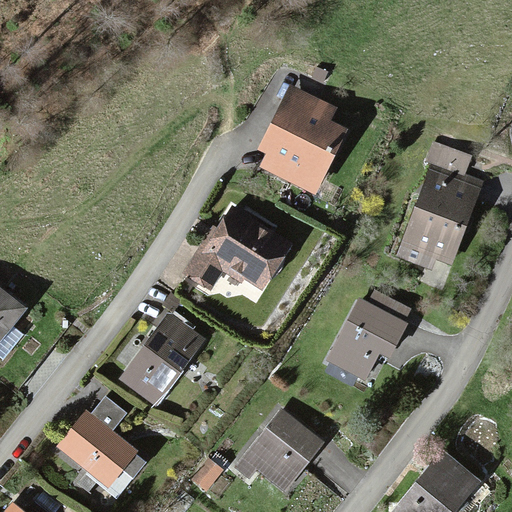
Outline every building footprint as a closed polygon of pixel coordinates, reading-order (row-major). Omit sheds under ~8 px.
[(316,66),(312,77),(322,81),(327,71),(316,66)] [(290,84),(257,150),(265,154),(259,167),(316,195),(349,128),(331,120),(337,107),(290,84)] [(473,153),(434,139),(426,160),(430,162),(466,175),(473,153)] [(438,261),(453,266),(483,181),(466,175),(430,162),(398,256),(435,269),(438,261)] [(291,243),(232,205),(218,228),(213,224),(182,272),(211,290),(223,271),(243,284),(246,279),(261,289),(291,243)] [(0,282),(0,355),(4,358),(24,333),(14,325),(30,306),(0,282)] [(361,297),(327,362),(360,379),(374,352),(389,360),(415,310),(376,290),(370,302),(361,297)] [(169,311),(118,379),(156,407),(207,339),(169,311)] [(85,409),(55,447),(86,471),(76,483),(89,493),(98,483),(117,498),(146,462),(136,453),(138,450),(112,430),(126,413),(105,397),(92,414),(85,409)] [(285,406),(235,467),(251,479),(258,471),(286,493),(328,442),(285,406)] [(443,451),(391,511),(452,511),(478,481),(443,451)] [(208,457),(191,478),(206,490),(223,470),(208,457)] [(43,491),(36,499),(53,511),(54,511),(61,504),(43,491)] [(13,498),(0,511),(38,511),(27,502),(23,507),(13,498)]
